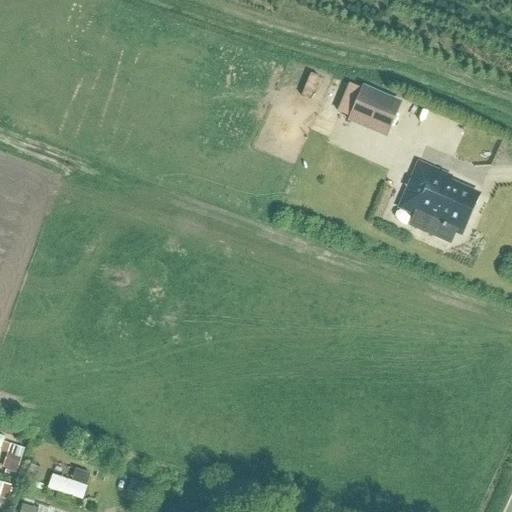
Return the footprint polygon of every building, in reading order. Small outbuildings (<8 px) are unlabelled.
[(318,92),(330,95),(337,70),(326,67),(318,92)] [(346,123),(385,140),(386,141),(402,104),(362,87),(346,123)] [(457,141),(465,116),(453,112),(444,137),(457,141)] [(397,210),(415,218),(411,228),(447,243),(451,234),(458,238),(476,198),(447,185),(449,180),(417,165),(397,210)] [(25,450),(40,454),(43,443),(28,439),(25,450)] [(66,483),(101,495),(107,478),(71,466),(66,483)] [(37,511),(51,511),(52,501),(38,500),(37,511)]
